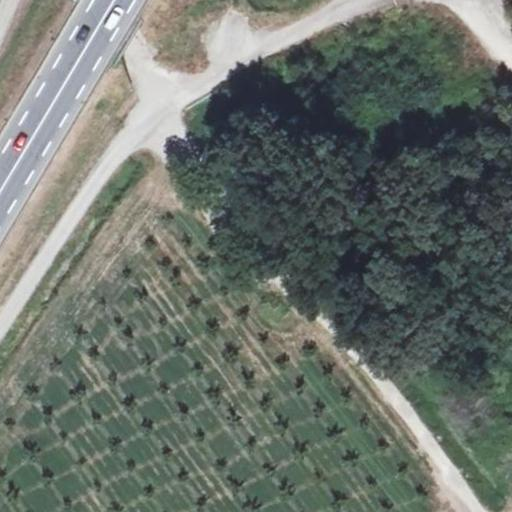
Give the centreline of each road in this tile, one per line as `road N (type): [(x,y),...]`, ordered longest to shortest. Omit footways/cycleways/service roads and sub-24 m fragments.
road 1 (track): [(161,109),(264,258),(398,403),(479,511)]
road 2 (track): [(161,109),(0,330)]
road 3 (track): [(161,109),(320,22),(383,0)]
road 4 (secondary): [(114,0),(0,195)]
road 5 (track): [(95,0),(161,109)]
